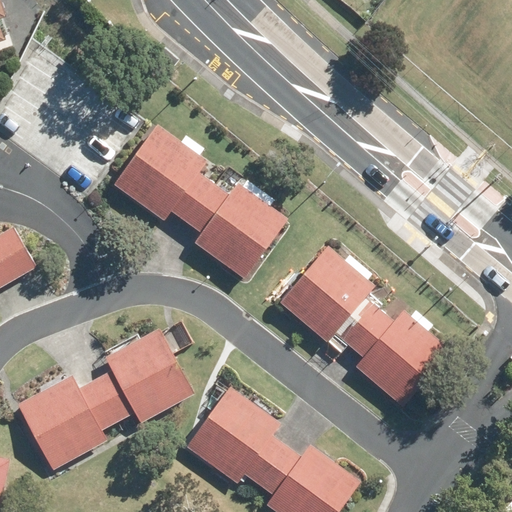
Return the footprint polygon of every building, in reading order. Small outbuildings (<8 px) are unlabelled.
[(0,0),(0,37),(9,35),(3,17),(11,14),(6,0),(0,0)] [(156,122),(113,180),(163,216),(170,207),(184,217),(212,179),(198,169),(206,157),(199,151),(203,145),(185,132),(180,139),(156,122)] [(195,240),(242,275),(285,216),(236,180),(228,191),(212,179),(184,217),(202,230),(195,240)] [(11,224),(0,230),(0,282),(34,262),(11,224)] [(328,242),(279,298),(326,338),(334,329),(348,341),(378,306),(363,293),(373,282),(366,276),(371,270),(349,252),(345,257),(328,242)] [(363,354),(355,363),(400,402),(447,347),(401,306),(392,317),(378,306),(348,341),(363,354)] [(104,353),(112,367),(94,377),(117,418),(135,408),(141,418),(195,388),(158,323),(104,353)] [(106,436),(101,426),(117,418),(94,377),(78,386),(71,373),(19,402),(55,465),(106,436)] [(270,431),(279,419),(228,383),(186,443),(236,480),(244,469),(259,480),(286,443),(270,431)] [(286,443),(259,480),(274,491),(265,502),(278,511),(332,511),(357,477),(308,441),(300,453),(286,443)] [(0,452),(0,496),(8,454),(0,452)] [(511,511),(511,496),(497,510),(498,511),(511,511)]
